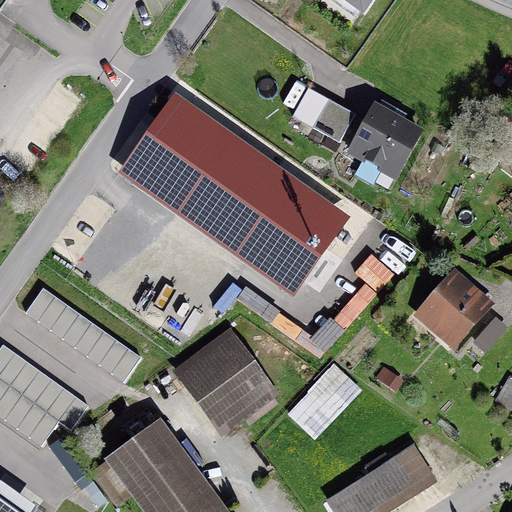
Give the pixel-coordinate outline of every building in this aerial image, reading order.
[(369,0),(345,0),(362,11),(369,0)] [(502,45),(444,12),(426,44),(485,76),(502,45)] [(355,115),(329,101),(313,129),(339,143),(355,115)] [(339,221),(176,105),(132,166),(295,282),(339,221)] [(375,109),(354,146),(367,153),(363,159),(382,169),(385,164),(399,171),(420,133),(375,109)] [(463,291),(450,281),(424,312),(437,322),(433,327),(455,345),(487,306),(466,288),(463,291)] [(140,359),(43,290),(26,313),(123,383),(140,359)] [(221,350),(184,376),(218,426),(222,423),(228,431),(251,415),(254,420),(278,404),(268,390),(269,389),(235,340),(232,342),(227,335),(216,343),(221,350)] [(89,407),(3,345),(0,349),(0,417),(41,447),(59,422),(72,431),(89,407)] [(511,377),(496,401),(511,410),(511,377)] [(223,511),(159,426),(111,462),(148,511),(223,511)] [(413,447),(329,502),(335,511),(387,511),(436,481),(413,447)]
